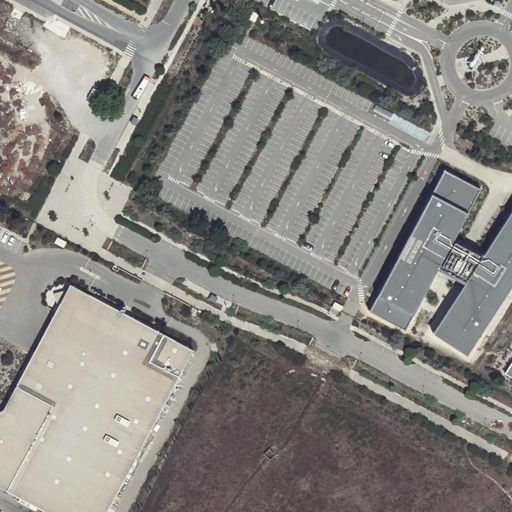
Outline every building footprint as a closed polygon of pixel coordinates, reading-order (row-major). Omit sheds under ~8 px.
[(433,333),(467,355),(511,286),(511,210),(484,254),(469,246),(454,239),(481,189),(444,169),(369,311),(406,331),(438,269),(465,283),(433,333)] [(58,235),(54,242),(64,247),(68,240),(58,235)] [(104,511),(194,345),(69,280),(4,406),(0,407),(0,484),(52,511),(104,511)] [(333,307),(341,311),(343,306),(335,302),(333,307)] [(264,454),(271,460),(280,450),(274,444),(264,454)]
